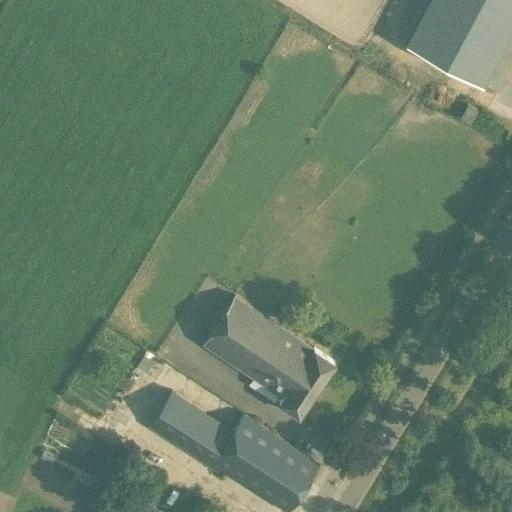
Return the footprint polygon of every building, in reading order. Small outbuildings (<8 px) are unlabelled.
[(511,0),(426,0),(401,51),(479,91),(511,27),(511,0)] [(467,102),(459,115),(468,120),(476,108),(467,102)] [(202,341),(281,394),(277,399),(298,413),(334,359),(312,344),(311,345),(234,293),(202,341)] [(147,372),(154,361),(144,355),(137,365),(147,372)] [(147,426),(211,467),(213,463),(287,511),(320,460),(243,411),(232,427),(172,388),(147,426)]
